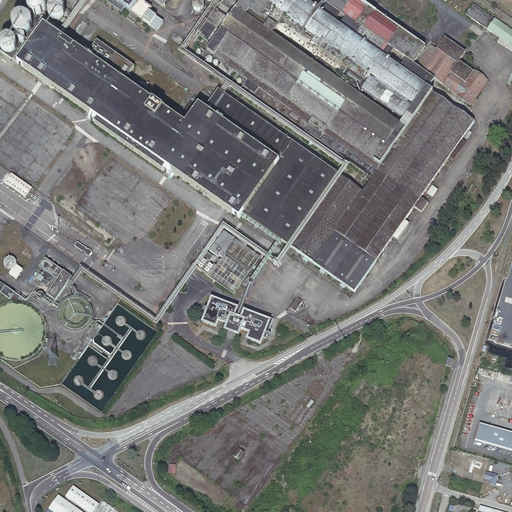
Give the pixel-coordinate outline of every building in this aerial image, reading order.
[(57,0),(41,0),(42,0),(41,1),(40,3),(40,4),(39,6),(40,8),(40,10),(41,11),(41,12),(42,13),(43,14),(44,15),(45,15),(46,16),(47,16),(48,16),(50,16),(51,16),(53,16),(54,15),(55,15),(56,14),(57,13),(58,11),(59,9),(60,7),(60,5),(59,3),(59,2),(58,1),(57,0)] [(153,29),(159,20),(152,15),(155,11),(142,2),(142,0),(154,0),(168,10),(175,0),(112,0),(114,1),(115,2),(132,14),(141,21),(153,29)] [(384,17),(362,1),(360,0),(327,0),(337,6),(329,17),(303,0),(256,0),(239,24),(229,38),(221,49),(217,55),(232,66),(228,70),(239,78),(242,73),(257,84),(297,112),(326,133),(354,153),(382,173),(378,179),(369,192),(344,229),(354,236),(383,256),(385,254),(401,231),(412,215),(421,202),(428,207),(435,197),(427,193),(435,182),(455,153),(478,121),(462,110),(435,91),(430,88),(413,76),(402,68),(388,59),(395,48),(409,57),(419,64),(429,49),(424,45),(404,31),(384,17)] [(234,0),(225,14),(239,24),(256,0),(234,0)] [(132,14),(115,2),(112,6),(128,18),(132,14)] [(77,9),(75,7),(74,7),(73,6),(72,6),(71,6),(70,6),(69,6),(67,6),(66,7),(64,7),(64,8),(63,9),(62,10),(62,11),(61,12),(61,13),(61,15),(61,16),(62,18),(63,20),(64,21),(64,22),(66,22),(67,23),(68,23),(70,23),(71,23),(72,23),(73,23),(74,22),(75,22),(76,21),(77,20),(78,19),(78,18),(79,17),(79,15),(79,14),(78,12),(78,10),(77,9)] [(492,20),(473,6),(466,15),(499,38),(496,42),(511,52),(511,33),(510,32),(506,29),(502,27),(492,20)] [(205,37),(221,49),(229,38),(239,24),(225,14),(223,12),(205,37)] [(41,19),(39,18),(38,18),(36,18),(35,18),(33,18),(32,19),(31,19),(30,20),(29,21),(28,23),(28,25),(28,26),(28,27),(28,28),(28,29),(28,30),(29,32),(30,33),(31,34),(32,34),(34,35),(35,35),(37,36),(38,35),(39,35),(40,35),(41,34),(42,33),(43,33),(44,31),(45,30),(45,29),(46,28),(46,27),(46,25),(45,24),(45,22),(44,21),(43,20),(41,19)] [(166,25),(159,20),(153,29),(160,34),(166,25)] [(370,274),(383,256),(354,236),(344,229),(369,192),(300,144),(272,124),(240,101),(224,90),(219,97),(210,110),(205,107),(192,125),(131,82),(105,63),(94,55),(51,25),(46,31),(26,59),(31,62),(43,71),(104,113),(101,116),(107,121),(107,122),(115,128),(142,147),(168,165),(169,164),(175,169),(178,165),(197,179),(249,215),(252,210),(306,249),(361,287),(370,274)] [(14,50),(19,54),(21,54),(23,54),(24,54),(26,53),(27,52),(28,51),(29,49),(29,47),(30,46),(29,43),(27,40),(26,39),(25,38),(23,38),(21,37),(19,38),(17,38),(16,39),(14,42),(13,43),(13,44),(13,45),(13,47),(13,48),(14,49),(14,50)] [(131,82),(134,78),(141,67),(104,41),(94,55),(105,63),(131,82)] [(435,50),(423,67),(437,77),(445,83),(451,74),(454,75),(448,84),(474,103),(488,83),(463,65),(469,56),(448,42),(440,53),(435,50)] [(419,64),(409,57),(402,68),(413,76),(430,88),(437,77),(423,67),(419,64)] [(192,125),(205,107),(196,100),(186,115),(162,98),(134,78),(131,82),(133,83),(163,104),(192,125)] [(354,162),(378,179),(382,173),(354,153),(326,133),(297,112),(257,84),(253,90),(275,107),(301,124),(328,144),(354,162)] [(25,198),(32,188),(11,174),(5,184),(25,198)] [(416,218),(412,215),(401,231),(405,234),(416,218)] [(232,254),(230,256),(219,273),(218,273),(242,290),(269,252),(233,227),(220,245),(232,254)] [(85,246),(77,241),(74,246),(82,251),(82,250),(85,252),(85,254),(88,255),(89,255),(92,252),(91,250),(89,249),(87,249),(85,247),(85,246)] [(206,264),(219,273),(230,256),(218,247),(206,264)] [(9,270),(10,270),(12,270),(9,274),(16,279),(22,270),(16,265),(17,263),(16,262),(16,261),(15,259),(15,258),(13,257),(12,257),(11,257),(9,257),(8,257),(7,257),(6,258),(5,259),(4,260),(3,262),(3,263),(3,264),(4,266),(4,267),(5,268),(6,269),(8,269),(9,270)] [(71,276),(44,257),(38,265),(57,279),(46,294),(54,300),(71,276)] [(50,281),(38,273),(35,277),(47,286),(50,281)] [(0,282),(0,292),(9,298),(13,291),(0,282)] [(309,296),(304,293),(297,302),(302,306),(309,296)] [(233,304),(207,294),(199,315),(211,320),(213,314),(224,319),(222,325),(237,331),(239,325),(251,329),(249,334),(262,339),(270,318),(244,308),(242,314),(231,309),(233,304)] [(158,332),(117,304),(101,326),(96,323),(84,340),(89,343),(60,384),(69,390),(101,413),(108,404),(158,332)] [(511,431),(478,422),(474,439),(511,450),(511,431)] [(247,452),(241,448),(236,456),(241,460),(247,452)] [(498,476),(486,473),(485,479),(491,481),(490,485),(495,487),(498,476)] [(95,511),(101,504),(75,486),(71,493),(68,491),(63,497),(61,496),(60,496),(57,494),(48,507),(49,508),(48,510),(50,511),(49,511),(84,511),(66,500),(68,497),(90,511),(95,511)]
